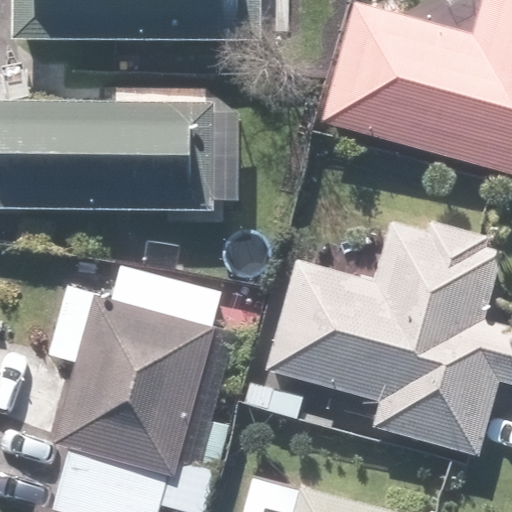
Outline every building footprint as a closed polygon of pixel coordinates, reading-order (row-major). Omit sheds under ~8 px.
[(258,0),(7,0),(8,45),(259,45),(258,0)] [(511,0),(481,0),(472,33),(354,1),(321,121),(511,174),(511,0)] [(0,102),(0,212),(232,220),(236,111),(0,102)] [(293,261),(261,372),(373,404),(366,430),(472,461),(495,383),(509,387),(511,378),(511,327),(484,320),(504,250),(387,216),(368,283),(293,261)] [(66,361),(44,447),(65,453),(49,511),(159,511),(215,297),(112,270),(104,303),(60,292),(44,355),(66,361)] [(281,511),(228,498),(223,511),(385,511),(295,488),(288,511),(281,511)]
